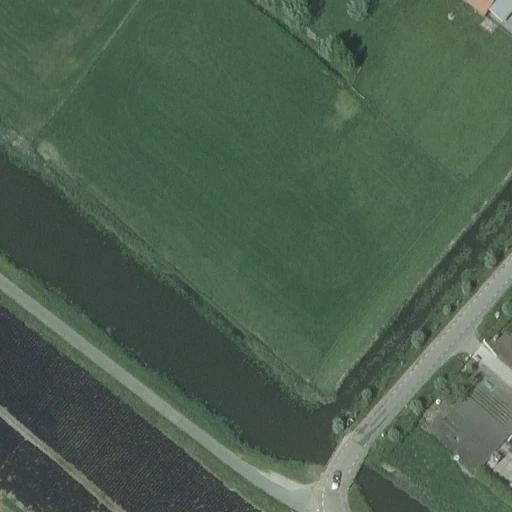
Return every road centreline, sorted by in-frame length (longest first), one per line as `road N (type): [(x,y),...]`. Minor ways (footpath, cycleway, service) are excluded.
road 1 (unclassified): [(330,505),(295,503),(265,487),(0,278)]
road 2 (tertiary): [(330,505),(363,434),(511,263)]
road 3 (track): [(0,407),(124,511)]
